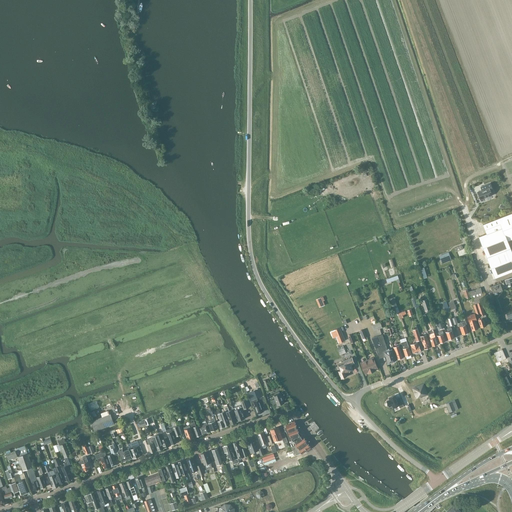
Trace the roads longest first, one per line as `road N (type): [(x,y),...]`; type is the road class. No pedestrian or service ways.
road 1 (unclassified): [(355,400),(340,393),(292,334),(251,260),(249,0)]
road 2 (residential): [(0,511),(285,413),(296,416),(343,484)]
road 3 (unclassified): [(355,400),(511,333)]
